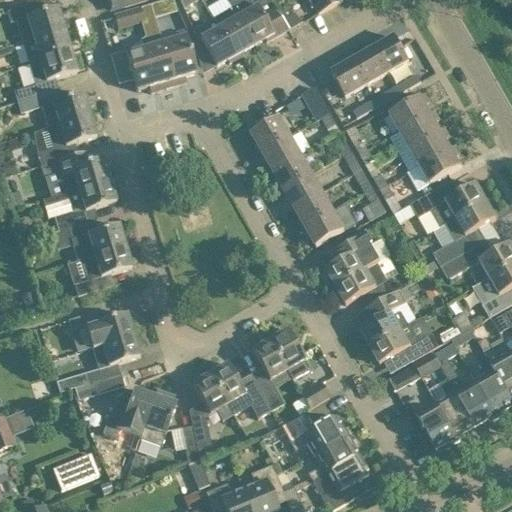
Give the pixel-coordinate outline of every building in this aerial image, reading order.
[(108,0),(112,13),(147,2),(146,0),(108,0)] [(182,0),(179,2),(183,10),(200,0),(182,0)] [(239,5),(232,9),(253,48),(264,42),(266,44),(274,39),(290,31),(271,9),(261,16),(257,9),(253,1),(250,0),(245,0),(238,4),(239,5)] [(305,0),(312,8),(318,17),(342,3),(339,0),(305,0)] [(16,23),(22,45),(64,32),(57,10),(31,18),(27,7),(6,14),(10,25),(16,23)] [(140,9),(133,12),(114,17),(118,31),(144,23),(140,9)] [(213,20),(214,21),(219,30),(236,61),(244,57),(242,54),(253,48),(232,9),(213,20)] [(284,21),(290,31),(299,26),(293,16),(284,21)] [(219,30),(214,21),(193,33),(197,43),(200,42),(215,69),(227,63),(228,66),(236,61),(219,30)] [(22,45),(28,66),(70,53),(64,32),(22,45)] [(160,40),(153,42),(168,90),(186,85),(184,79),(196,75),(190,56),(183,33),(175,35),(177,41),(162,45),(160,40)] [(374,52),(388,76),(409,64),(395,39),(374,52)] [(168,90),(153,42),(146,44),(148,50),(133,54),(132,48),(124,51),(136,93),(148,90),(150,95),(168,90)] [(374,52),(353,63),(367,88),(388,76),(374,52)] [(14,93),(17,105),(53,94),(50,83),(77,75),(70,53),(28,66),(35,87),(14,93)] [(332,76),(346,100),(367,88),(353,63),(332,76)] [(406,83),(410,90),(421,84),(417,77),(406,83)] [(396,89),(400,96),(410,90),(406,83),(396,89)] [(385,95),(389,102),(400,96),(396,89),(385,95)] [(318,123),(322,121),(329,116),(315,91),(303,97),(318,123)] [(42,109),(48,131),(59,127),(89,118),(83,96),(56,104),(53,94),(17,105),(20,116),(42,109)] [(385,95),(375,101),(379,108),(389,102),(385,95)] [(390,116),(400,133),(430,117),(425,109),(430,106),(425,96),(407,106),(390,116)] [(364,107),(368,114),(379,108),(375,101),(364,107)] [(354,113),(358,120),(368,114),(364,107),(354,113)] [(400,133),(410,151),(440,134),(435,126),(440,123),(435,113),(430,117),(400,133)] [(329,116),(322,121),(328,132),(336,127),(329,116)] [(37,157),(40,168),(73,159),(70,148),(96,140),(89,118),(59,127),(48,131),(34,135),(41,156),(37,157)] [(255,149),(260,156),(290,139),(279,120),(252,136),(258,147),(255,149)] [(348,133),(360,155),(368,151),(355,129),(348,133)] [(410,151),(420,168),(450,151),(445,143),(450,140),(445,131),(440,134),(410,151)] [(267,163),(273,174),(301,158),(290,139),(260,156),(264,164),(267,163)] [(337,148),(343,158),(352,154),(345,143),(337,148)] [(450,151),(420,168),(407,175),(418,193),(430,187),(460,170),(455,161),(460,158),(455,148),(450,151)] [(368,151),(360,155),(366,167),(374,163),(368,151)] [(59,175),(66,196),(78,192),(109,183),(102,161),(93,164),(90,153),(73,159),(40,168),(43,179),(59,175)] [(343,158),(354,177),(362,172),(352,154),(343,158)] [(277,186),(281,194),(312,177),(301,158),(273,174),(279,184),(277,186)] [(14,162),(0,166),(4,178),(17,174),(14,162)] [(370,174),(380,191),(388,186),(378,169),(370,174)] [(354,177),(365,196),(373,191),(362,172),(354,177)] [(288,200),(295,211),(322,195),(312,177),(281,194),(286,202),(288,200)] [(53,219),(58,234),(67,231),(88,225),(92,224),(89,213),(116,205),(109,183),(78,192),(66,196),(56,199),(58,206),(67,203),(70,214),(53,219)] [(388,186),(380,191),(394,217),(402,212),(388,186)] [(431,213),(440,230),(441,230),(486,204),(476,186),(460,195),(446,204),(446,205),(443,207),(435,193),(411,207),(419,220),(431,213)] [(373,191),(365,196),(378,218),(386,214),(373,191)] [(18,194),(9,197),(12,210),(22,207),(18,194)] [(298,224),(303,231),(333,214),(322,195),(295,211),(301,222),(298,224)] [(428,276),(441,270),(485,244),(478,232),(496,221),(486,204),(441,230),(440,230),(434,233),(444,251),(433,256),(436,262),(424,269),(428,276)] [(333,214),(303,231),(307,239),(310,238),(316,249),(344,233),(343,232),(354,226),(344,208),(333,214)] [(87,237),(94,258),(125,249),(118,227),(92,235),(88,225),(67,231),(58,234),(61,244),(70,241),(71,242),(87,237)] [(326,272),(336,290),(367,272),(387,260),(377,243),(374,245),(367,233),(329,254),(336,266),(326,272)] [(480,264),(490,281),(511,268),(511,248),(510,246),(492,256),(485,244),(441,270),(448,283),(480,264)] [(125,249),(94,258),(80,262),(87,284),(74,287),(77,299),(108,290),(105,279),(131,271),(125,249)] [(382,271),(379,265),(367,272),(336,290),(346,307),(389,283),(385,277),(396,271),(392,265),(382,271)] [(511,268),(490,281),(472,291),(490,321),(511,307),(511,268)] [(432,302),(440,297),(435,289),(427,294),(432,302)] [(26,313),(38,309),(33,293),(21,297),(26,313)] [(360,332),(370,349),(401,332),(409,327),(417,323),(400,293),(362,314),(369,326),(360,332)] [(85,329),(92,350),(133,338),(126,316),(100,324),(96,314),(68,323),(71,334),(85,329)] [(464,314),(454,320),(462,334),(472,328),(464,314)] [(401,332),(370,349),(380,367),(405,353),(412,365),(440,349),(432,336),(426,340),(417,323),(409,327),(401,332)] [(445,345),(451,342),(462,336),(458,329),(441,339),(445,345)] [(462,336),(451,342),(454,346),(456,350),(475,339),(471,331),(462,336)] [(287,332),(269,342),(287,373),(291,380),(292,383),(309,373),(304,363),(287,332)] [(59,394),(74,390),(87,386),(116,378),(113,368),(139,360),(133,338),(92,350),(98,372),(84,376),(56,384),(59,394)] [(484,353),(511,402),(511,401),(511,400),(511,399),(511,357),(510,355),(498,361),(491,349),(486,340),(479,345),(484,353)] [(262,370),(249,377),(270,414),(283,407),(274,390),(291,380),(287,373),(269,342),(251,352),(262,370)] [(446,351),(442,353),(447,361),(447,362),(459,355),(456,350),(454,346),(446,351)] [(475,384),(497,421),(500,419),(501,414),(511,408),(511,402),(484,353),(483,353),(487,361),(480,365),(487,377),(475,384)] [(422,380),(441,369),(440,366),(435,357),(415,368),(422,380)] [(441,369),(449,382),(476,429),(488,422),(493,423),(497,421),(475,384),(464,391),(447,362),(447,361),(440,366),(441,369)] [(227,366),(209,376),(233,417),(250,408),(257,421),(270,414),(249,377),(237,384),(227,366)] [(395,395),(422,380),(415,368),(389,383),(395,395)] [(233,417),(209,376),(192,386),(209,417),(216,413),(222,423),(233,417)] [(116,378),(87,386),(74,390),(78,403),(91,399),(100,396),(120,390),(116,378)] [(448,399),(437,406),(458,443),(461,441),(462,437),(476,429),(449,382),(441,387),(448,399)] [(321,385),(304,396),(301,398),(309,411),(312,409),(329,399),(321,385)] [(120,432),(140,439),(154,399),(133,392),(124,417),(119,415),(119,417),(110,414),(102,436),(117,441),(120,432)] [(154,399),(140,439),(140,442),(161,449),(165,437),(169,425),(176,406),(172,405),(175,399),(157,393),(154,399)] [(458,443),(437,406),(425,413),(417,400),(409,404),(436,452),(450,444),(454,445),(458,443)] [(4,421),(0,422),(0,452),(14,447),(11,438),(32,430),(25,412),(4,421)] [(307,445),(314,457),(351,436),(349,432),(345,431),(337,418),(315,430),(306,415),(281,429),(295,452),(307,445)] [(190,422),(192,428),(200,462),(213,457),(205,419),(190,422)] [(184,448),(188,467),(200,462),(192,428),(170,433),(174,450),(184,448)] [(308,476),(313,484),(325,477),(359,457),(352,444),(353,439),(351,436),(314,457),(321,469),(308,476)] [(82,464),(55,475),(62,494),(100,479),(91,457),(81,461),(82,464)] [(325,477),(313,484),(319,495),(318,495),(320,498),(328,511),(335,511),(353,502),(347,491),(348,490),(352,491),(355,489),(356,485),(371,477),(359,457),(325,477)] [(255,488),(243,493),(251,511),(276,511),(275,507),(286,503),(289,511),(302,511),(296,494),(294,490),(283,495),(269,460),(264,462),(267,469),(251,476),(255,488)] [(200,462),(188,467),(198,491),(209,486),(200,462)] [(305,483),(293,488),(294,490),(296,494),(307,488),(305,483)] [(251,511),(243,493),(231,497),(226,486),(205,495),(212,511),(251,511)] [(108,487),(100,490),(104,500),(112,496),(108,487)] [(201,506),(196,494),(183,499),(188,511),(201,506)] [(31,501),(22,505),(25,511),(35,508),(31,501)]
